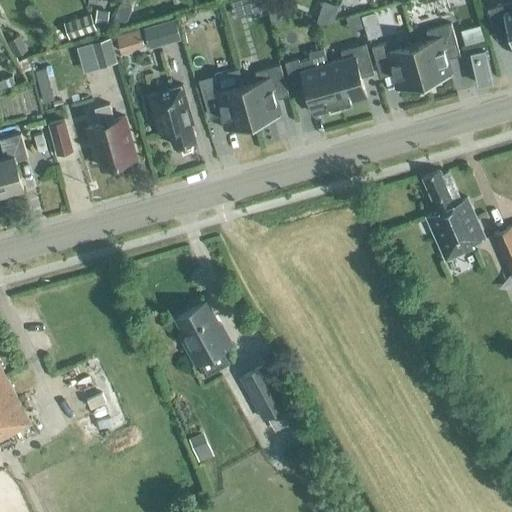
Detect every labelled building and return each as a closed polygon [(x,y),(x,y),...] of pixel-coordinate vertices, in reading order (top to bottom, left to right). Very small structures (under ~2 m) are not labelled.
[(255,0),(244,0),(248,13),(266,8),(264,4),(255,0)] [(511,1),(488,9),(495,34),(508,30),(511,45),(511,1)] [(63,23),(69,39),(96,30),(90,13),(63,23)] [(144,28),(149,48),(180,39),(175,20),(144,28)] [(413,43),(425,82),(451,74),(444,48),(456,45),(457,47),(451,24),(426,31),(428,39),(413,43)] [(122,57),(145,50),(139,33),(117,40),(122,57)] [(117,63),(110,38),(90,44),(97,68),(117,63)] [(343,59),(328,63),(340,106),(367,98),(359,72),(371,69),(372,71),(373,71),(365,43),(340,50),(343,59)] [(390,63),(398,90),(425,82),(413,43),(387,51),(385,43),(372,47),(378,69),(379,69),(378,67),(390,63)] [(478,85),(492,82),(484,50),(470,53),(478,85)] [(340,106),(328,63),(313,67),(311,59),(299,62),(298,57),(284,61),(293,93),(294,93),(294,91),(306,87),(313,114),(340,106)] [(242,84),(253,122),(280,115),(274,94),(286,91),(287,93),(288,93),(280,65),(255,72),(257,80),(242,84)] [(54,100),(45,68),(35,71),(43,102),(54,100)] [(226,130),(253,122),(242,84),(216,92),(213,84),(200,87),(208,115),(209,115),(208,113),(221,110),(226,130)] [(192,123),(193,123),(182,85),(148,95),(159,133),(169,130),(173,146),(196,139),(192,123)] [(96,150),(101,167),(136,157),(125,116),(114,120),(109,104),(94,108),(99,124),(87,128),(93,151),(96,150)] [(49,124),(57,154),(72,149),(64,120),(49,124)] [(0,159),(0,194),(23,188),(15,161),(27,157),(20,134),(0,139),(0,142),(4,158),(0,159)] [(478,236),(482,234),(466,198),(460,201),(447,172),(441,174),(440,170),(422,177),(438,212),(426,217),(446,259),(480,242),(478,236)] [(511,225),(493,234),(506,264),(511,277),(511,225)] [(196,364),(232,345),(220,324),(218,325),(206,301),(176,317),(184,333),(180,335),(196,364)] [(286,406),(263,364),(240,377),(263,419),(268,416),(275,430),(291,422),(283,408),(286,406)] [(0,439),(31,424),(0,366),(0,439)] [(189,439),(199,462),(213,455),(204,433),(189,439)]
